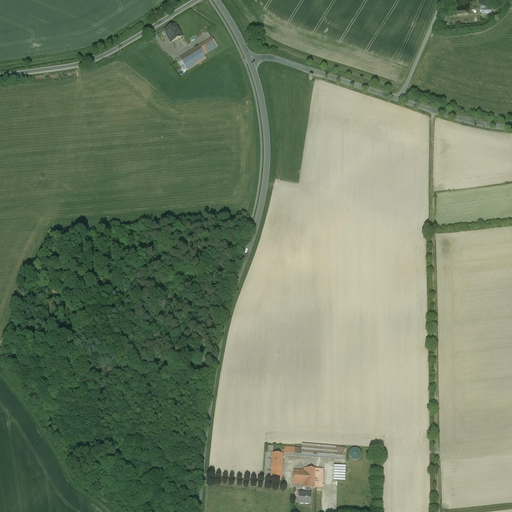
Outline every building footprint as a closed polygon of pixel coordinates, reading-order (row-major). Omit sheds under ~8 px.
[(491,5),(481,6),(481,13),(491,12),(491,5)] [(176,25),(165,31),(169,40),(180,34),(176,25)] [(180,34),(169,40),(175,49),(185,43),(180,34)] [(212,39),(198,48),(203,56),(217,47),(212,39)] [(198,48),(180,59),(187,71),(206,59),(203,56),(198,48)] [(343,448),(302,445),(302,448),(301,457),(343,460),(343,448)] [(302,448),(284,447),(284,450),(284,455),(301,457),(302,448)] [(350,458),(352,460),(354,461),(356,461),(359,460),(360,458),(361,456),(361,454),(360,452),(359,450),(356,449),(354,449),(352,450),(350,452),(349,454),(349,456),(350,458)] [(273,453),(266,453),(264,477),(271,477),(273,453)] [(281,454),(273,453),(271,477),(281,478),(283,455),(283,454),(281,454)] [(345,466),(333,466),(333,481),(338,481),(345,481),(345,466)] [(317,469),(304,468),(304,471),(303,484),(303,487),(305,487),(310,488),(317,488),(317,469)] [(305,494),(299,494),(298,504),(310,504),(311,494),(305,494)]
